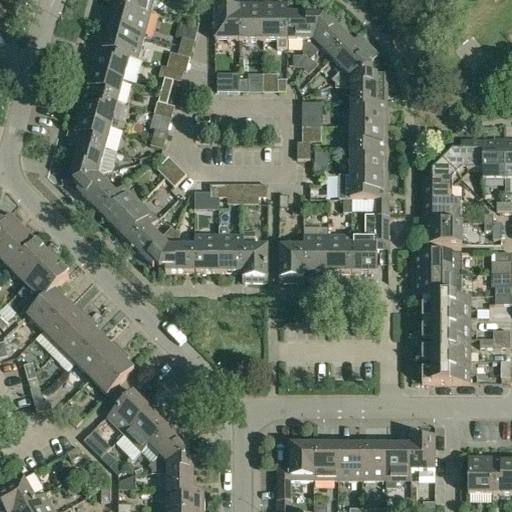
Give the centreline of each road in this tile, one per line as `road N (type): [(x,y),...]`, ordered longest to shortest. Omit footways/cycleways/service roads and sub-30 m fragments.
road 1 (residential): [(243,408),(5,173)]
road 2 (residential): [(5,173),(46,28)]
road 3 (residential): [(388,406),(243,408)]
